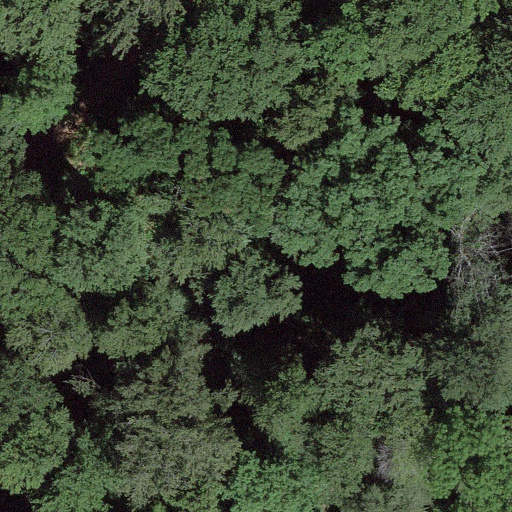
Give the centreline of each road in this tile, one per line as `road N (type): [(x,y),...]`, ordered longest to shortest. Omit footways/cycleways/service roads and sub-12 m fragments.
road 1 (track): [(511,149),(304,511)]
road 2 (track): [(174,0),(0,192)]
